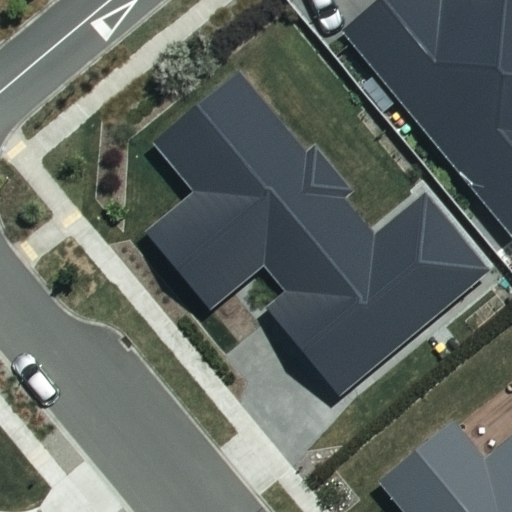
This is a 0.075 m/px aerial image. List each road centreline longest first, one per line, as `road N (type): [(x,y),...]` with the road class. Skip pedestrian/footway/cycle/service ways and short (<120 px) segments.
road 1 (residential): [(0,290),(185,511)]
road 2 (residential): [(0,94),(114,0)]
